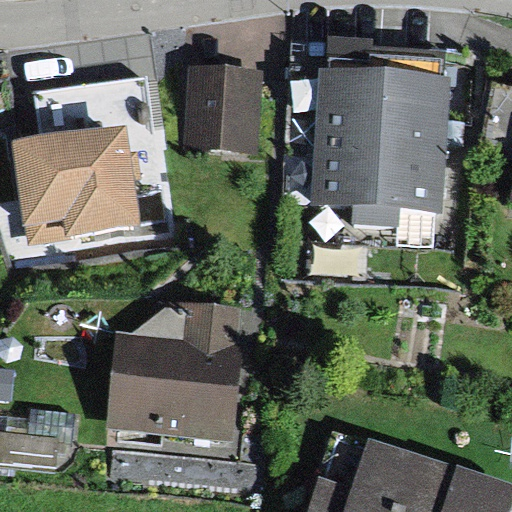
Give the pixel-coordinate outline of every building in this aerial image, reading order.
[(443,77),(444,54),(379,50),(379,37),(328,35),(326,64),(319,64),(312,202),(353,203),(352,224),(398,226),(399,206),(444,211),(453,78),(443,77)] [(258,72),(188,70),(185,148),(255,151),(258,72)] [(37,93),(43,137),(15,142),(29,242),(171,221),(150,77),(37,93)] [(183,301),(182,313),(160,309),(131,337),(115,336),(106,430),(233,442),(245,307),(183,301)] [(12,370),(0,369),(0,399),(10,400),(12,370)] [(57,438),(0,432),(0,464),(55,469),(57,438)] [(507,511),(511,500),(338,442),(323,488),(316,486),(306,511),(507,511)]
